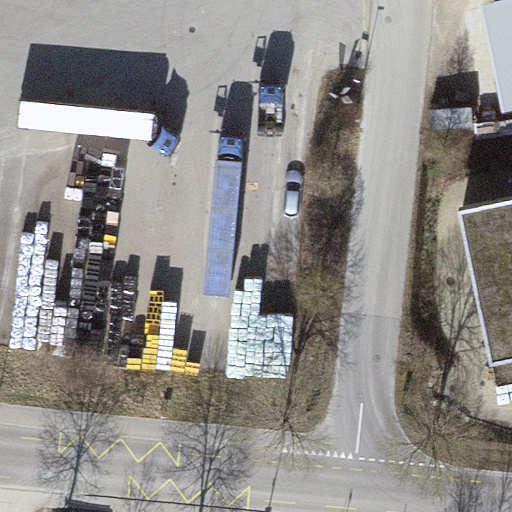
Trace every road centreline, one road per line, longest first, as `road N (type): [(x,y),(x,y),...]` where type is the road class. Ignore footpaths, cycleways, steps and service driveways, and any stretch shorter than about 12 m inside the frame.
road 1 (unclassified): [(359,495),(406,0)]
road 2 (primary): [(359,495),(0,458)]
road 3 (primary): [(511,510),(359,495)]
